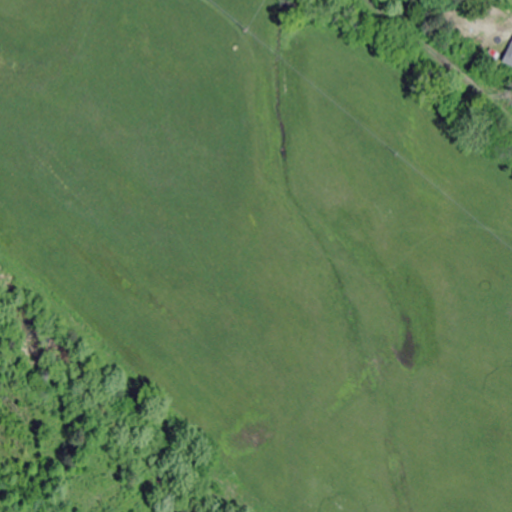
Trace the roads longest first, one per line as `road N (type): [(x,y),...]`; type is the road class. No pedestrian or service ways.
road 1 (residential): [(327,0),(511,163)]
road 2 (residential): [(133,0),(105,71),(50,84),(10,77)]
